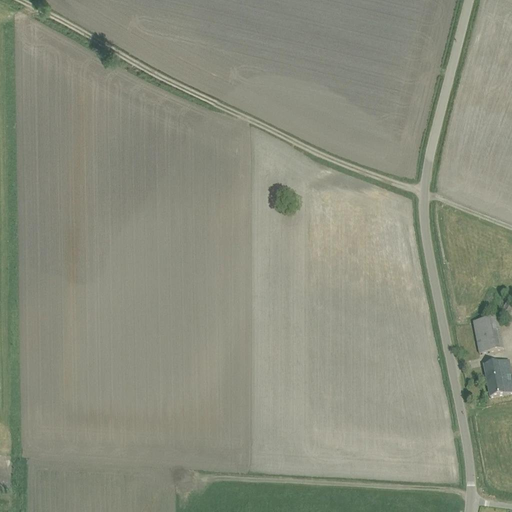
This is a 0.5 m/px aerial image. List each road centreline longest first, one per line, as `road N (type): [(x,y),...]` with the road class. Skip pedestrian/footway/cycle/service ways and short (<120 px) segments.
road 1 (unclassified): [(471,501),(423,207),(468,0)]
road 2 (track): [(424,191),(216,105),(19,0)]
